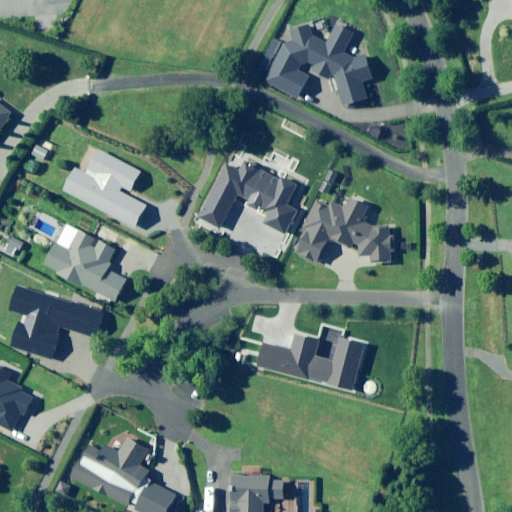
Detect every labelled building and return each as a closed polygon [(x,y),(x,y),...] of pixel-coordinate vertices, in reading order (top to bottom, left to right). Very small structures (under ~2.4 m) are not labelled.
[(365,57),(357,60),(344,52),(354,34),(336,24),(325,44),(310,35),(307,26),(291,30),(294,41),(283,44),(264,80),(297,98),(308,76),(295,69),(302,58),(313,64),(310,70),(327,80),(331,73),(334,75),(336,78),(345,106),(368,99),(363,81),(371,78),(365,57)] [(0,135),(17,115),(0,101),(0,135)] [(119,229),(152,246),(164,223),(147,215),(152,205),(138,198),(147,181),(141,179),(144,172),(139,170),(140,168),(139,166),(139,164),(138,163),(137,161),(136,160),(134,158),(132,158),(131,157),(129,157),(127,157),(125,157),(123,158),(121,159),(120,160),(100,150),(88,172),(76,166),(63,191),(123,221),(119,229)] [(239,171),(226,165),(201,217),(221,226),(235,195),(269,211),(264,222),(287,233),(298,210),(287,205),(296,186),(243,161),(239,171)] [(308,228),(296,255),(321,267),(334,239),(353,247),(356,241),(362,244),(362,258),(376,258),(376,262),(392,262),(392,252),(398,252),(398,234),(391,234),(391,223),(377,223),(381,215),(370,210),(372,206),(355,197),(350,207),(334,199),(330,207),(315,200),(303,226),(308,228)] [(104,311),(17,286),(10,308),(28,313),(25,324),(18,323),(12,345),(53,357),(62,327),(96,337),(104,311)] [(266,343),(260,367),(353,391),(365,344),(339,337),(333,361),(315,356),(319,341),(294,334),(290,349),(266,343)] [(0,429),(11,435),(23,411),(30,415),(40,396),(18,385),(25,372),(0,359),(0,429)] [(152,449),(131,438),(124,452),(108,445),(104,452),(88,444),(71,478),(139,511),(172,511),(180,496),(149,480),(153,471),(144,467),(152,449)] [(233,511),(265,511),(266,498),(287,499),(287,481),(279,481),(279,478),(265,478),(265,466),(244,466),(244,477),(234,477),(233,511)]
